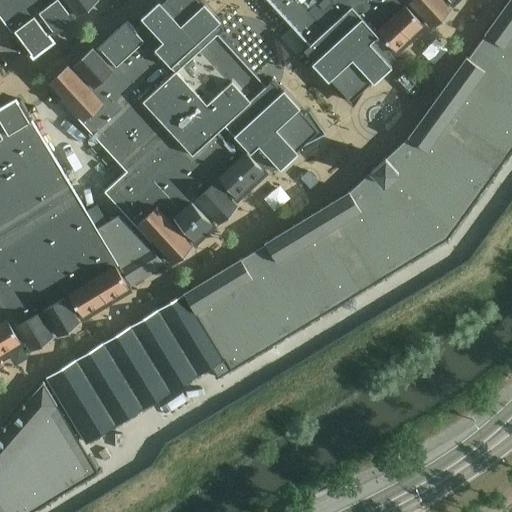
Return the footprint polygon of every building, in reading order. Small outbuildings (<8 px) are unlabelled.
[(48,36),(49,36),(22,0),(0,0),(0,17),(23,48),(24,50),(29,56),(32,53),(33,54),(51,40),(48,36)] [(22,0),(49,36),(54,32),(54,33),(73,19),(70,15),(76,11),(91,0),(22,0)] [(112,38),(99,49),(141,96),(170,69),(175,74),(207,44),(218,34),(224,29),(197,0),(165,0),(134,29),(128,23),(112,38)] [(268,0),(310,45),(351,7),(358,0),(268,0)] [(374,0),(358,0),(351,7),(392,52),(395,49),(395,50),(409,37),(374,0)] [(404,0),(374,0),(409,37),(425,22),(404,0)] [(445,0),(404,0),(425,22),(427,20),(430,23),(445,9),(447,7),(450,5),(445,0)] [(310,45),(304,50),(306,53),(337,86),(334,89),(353,104),(366,87),(396,59),(390,54),(392,52),(351,7),(310,45)] [(511,12),(505,8),(487,34),(511,52),(511,12)] [(170,69),(141,96),(156,114),(186,87),(204,106),(207,103),(248,65),(218,34),(207,44),(175,74),(170,69)] [(511,52),(487,34),(468,59),(511,91),(511,52)] [(99,49),(76,71),(145,147),(167,126),(156,114),(141,96),(99,49)] [(448,85),(429,111),(503,164),(511,151),(511,91),(468,59),(467,60),(466,59),(448,85)] [(186,87),(156,114),(167,126),(192,154),(208,139),(224,124),(266,85),(263,81),(248,65),(207,103),(204,106),(186,87)] [(71,70),(51,89),(55,95),(57,97),(123,167),(145,147),(76,71),(73,73),(71,70)] [(266,85),(224,124),(265,169),(268,167),(273,172),(303,145),(321,133),(308,113),(304,116),(272,80),(266,85)] [(73,188),(28,114),(27,112),(20,100),(0,112),(0,132),(47,211),(76,193),(73,188)] [(429,111),(410,137),(484,190),(503,164),(429,111)] [(208,139),(192,154),(233,199),(249,184),(265,169),(224,124),(208,139)] [(167,126),(145,147),(213,222),(216,219),(217,219),(232,205),(236,202),(233,199),(192,154),(167,126)] [(47,211),(0,132),(0,189),(22,226),(47,211)] [(409,138),(374,170),(426,253),(448,239),(484,190),(410,137),(409,138)] [(145,147),(123,167),(127,172),(135,181),(150,197),(191,242),(213,222),(145,147)] [(350,192),(349,193),(352,197),(398,270),(426,253),(374,170),(350,192)] [(127,172),(105,192),(114,202),(129,218),(162,255),(164,257),(169,263),(191,242),(150,197),(135,181),(127,172)] [(22,226),(0,189),(0,239),(20,228),(22,226)] [(131,285),(127,278),(126,276),(97,229),(76,193),(47,211),(104,302),(131,285)] [(349,193),(322,209),(370,287),(398,270),(349,193)] [(322,209),(294,226),(343,303),(370,287),(322,209)] [(75,319),(104,302),(47,211),(22,226),(20,228),(75,319)] [(117,217),(97,229),(126,276),(127,278),(131,285),(162,267),(117,217)] [(294,226),(267,242),(315,320),(343,303),(294,226)] [(75,319),(20,228),(0,239),(0,251),(40,321),(49,335),(51,334),(72,321),(75,319)] [(251,254),(241,261),(288,336),(315,320),(267,242),(266,243),(267,245),(251,254)] [(49,335),(40,321),(0,251),(0,315),(3,321),(18,344),(26,339),(30,347),(49,335)] [(214,277),(186,294),(226,360),(233,370),(261,353),(288,336),(241,261),(214,277)] [(186,294),(159,310),(199,376),(212,368),(226,360),(186,294)] [(159,310),(132,327),(172,393),(199,376),(159,310)] [(0,354),(18,344),(3,321),(0,315),(0,354)] [(132,327),(105,343),(145,409),(172,393),(132,327)] [(105,343),(77,360),(117,426),(145,409),(105,343)] [(77,360),(48,378),(88,444),(117,426),(77,360)] [(233,370),(226,360),(212,368),(214,371),(219,379),(233,370)] [(44,383),(24,405),(75,487),(99,473),(44,383)] [(5,427),(0,433),(0,472),(24,511),(34,511),(51,502),(75,487),(24,405),(5,427)] [(24,511),(0,472),(0,511),(24,511)]
